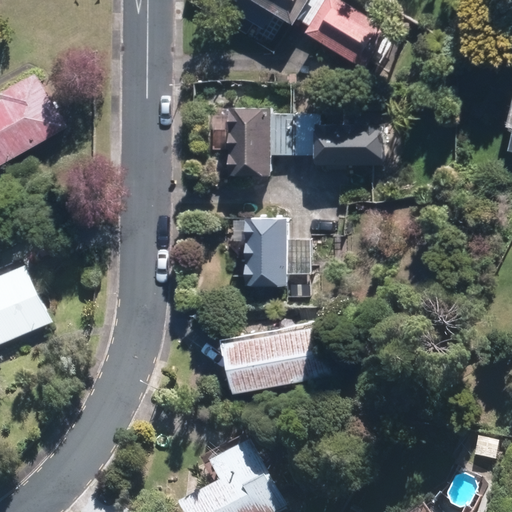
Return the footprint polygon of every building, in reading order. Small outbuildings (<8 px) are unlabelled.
[(356,0),(267,0),(362,57),(386,18),(356,0)] [(50,78),(0,107),(0,175),(80,128),(50,78)] [(266,167),(266,153),(388,157),(390,97),(298,94),(297,103),(269,102),(269,97),(224,95),(223,120),(210,120),(210,138),(224,138),(224,167),(266,167)] [(511,102),(502,139),(511,141),(511,102)] [(232,210),(232,277),(287,277),(287,296),(338,296),(338,267),(312,267),(312,235),(288,235),(288,210),(232,210)] [(43,260),(0,279),(0,348),(68,318),(43,260)] [(320,313),(216,328),(228,382),(328,368),(320,313)] [(419,336),(396,318),(374,345),(397,364),(419,336)] [(174,498),(182,511),(271,511),(287,504),(250,433),(206,456),(217,477),(174,498)]
